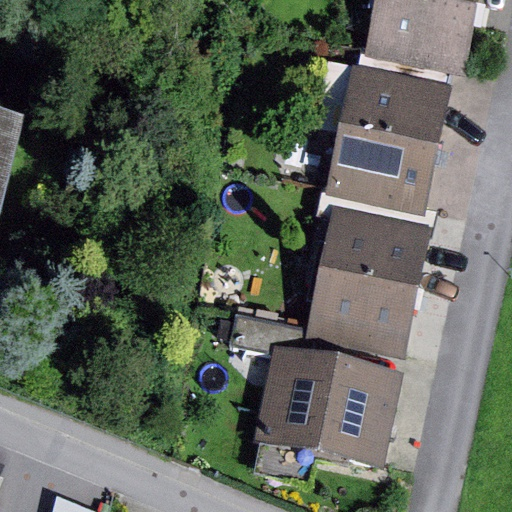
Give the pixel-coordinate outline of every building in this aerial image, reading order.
[(389,0),(376,59),(470,81),(488,0),(389,0)] [(362,70),(335,199),(435,220),(462,92),(362,70)] [(0,240),(29,127),(0,119),(0,240)] [(441,233),(343,212),(315,343),(413,363),(441,233)] [(312,334),(244,319),(237,349),(282,359),(263,447),(392,475),(412,379),(307,356),(312,334)] [(0,450),(0,481),(10,455),(0,450)]
